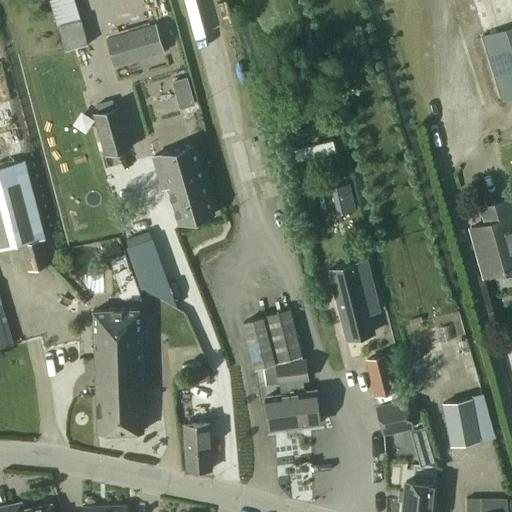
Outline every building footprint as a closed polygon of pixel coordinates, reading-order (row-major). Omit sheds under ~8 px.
[(156,25),(108,39),(116,65),(164,51),(156,25)] [(511,26),(482,35),(502,101),(511,98),(511,26)] [(95,114),(107,155),(132,148),(120,107),(95,114)] [(180,222),(214,212),(194,145),(155,157),(163,186),(169,185),(180,222)] [(331,149),(292,159),(295,170),(334,161),(331,149)] [(511,216),(488,223),(472,228),(477,245),(486,243),(495,273),(511,267),(511,216)] [(42,239),(22,244),(28,270),(49,265),(42,239)] [(367,259),(329,269),(347,339),(375,332),(365,295),(376,293),(367,259)] [(142,345),(140,308),(93,310),(94,346),(142,345)] [(255,367),(276,361),(300,354),(288,308),(263,314),(264,315),(242,320),(255,367)] [(0,311),(0,348),(10,345),(0,311)] [(142,345),(94,346),(98,432),(145,430),(142,345)] [(396,385),(392,369),(389,353),(366,358),(375,396),(398,390),(396,385)] [(276,361),(278,374),(279,381),(288,380),(289,392),(266,395),(272,429),(320,422),(315,388),(302,390),(301,378),(307,377),(304,357),(301,358),(300,354),(276,361)] [(187,375),(174,379),(176,389),(190,385),(187,376),(187,375)] [(415,427),(408,397),(376,405),(383,435),(415,427)] [(482,439),(474,397),(442,403),(450,444),(482,439)] [(213,468),(210,422),(183,424),(187,470),(213,468)] [(432,511),(436,483),(405,480),(401,511),(432,511)] [(507,511),(507,498),(466,497),(466,511),(507,511)] [(12,503),(0,505),(0,511),(53,511),(51,502),(14,511),(12,503)]
